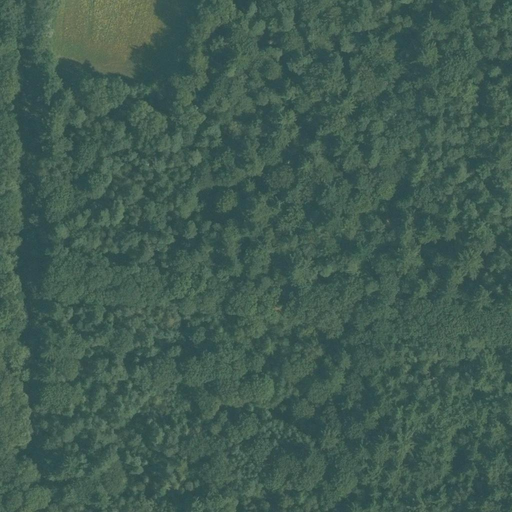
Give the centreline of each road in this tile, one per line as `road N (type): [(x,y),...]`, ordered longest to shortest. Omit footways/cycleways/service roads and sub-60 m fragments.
road 1 (unclassified): [(44,511),(26,364),(25,0)]
road 2 (track): [(24,270),(105,273),(155,290),(511,319)]
